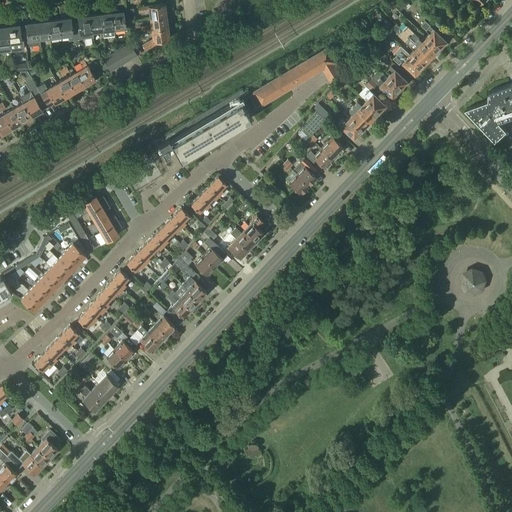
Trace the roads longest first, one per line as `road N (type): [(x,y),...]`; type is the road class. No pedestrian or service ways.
road 1 (tertiary): [(96,451),(300,236)]
road 2 (residential): [(0,157),(192,44),(187,0)]
road 3 (residential): [(140,229),(218,159),(300,236)]
road 4 (residential): [(4,370),(140,229)]
road 5 (tertiary): [(300,236),(432,99)]
road 6 (unknown): [(109,178),(193,120),(218,159)]
road 7 (residential): [(109,178),(31,223),(0,252)]
road 8 (residential): [(4,370),(96,451)]
road 9 (tertiary): [(432,99),(511,189)]
